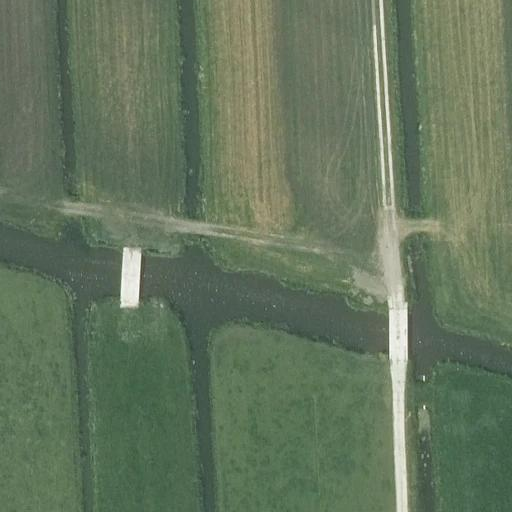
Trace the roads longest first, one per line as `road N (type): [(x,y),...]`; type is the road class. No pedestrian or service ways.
road 1 (track): [(405,511),(374,0)]
road 2 (track): [(0,197),(171,228),(388,237),(456,230)]
